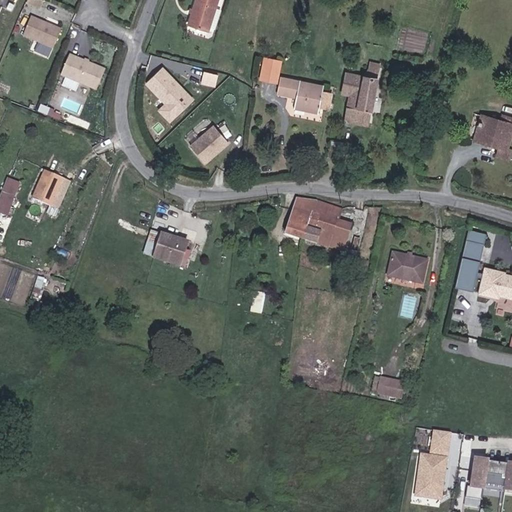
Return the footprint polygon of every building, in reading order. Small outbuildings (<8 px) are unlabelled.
[(200,23),(218,29),(226,0),(203,0),(200,11),(204,12),(200,23)] [(61,53),(68,35),(38,23),(31,40),(61,53)] [(258,81),(273,84),(279,62),(263,59),(258,81)] [(104,96),(113,76),(77,62),(69,82),(104,96)] [(164,103),(158,109),(171,122),(196,98),(164,65),(145,83),(164,103)] [(360,132),(376,132),(382,67),(370,66),(366,91),(358,91),(354,111),(361,111),(360,132)] [(217,86),(219,73),(203,70),(201,83),(217,86)] [(294,110),(318,115),(323,86),(282,78),(279,94),(297,98),(294,110)] [(511,146),(511,147),(511,145),(511,124),(483,116),(476,140),(502,147),(500,155),(511,158),(511,146)] [(201,152),(216,168),(239,147),(225,131),(201,152)] [(356,188),(371,190),(373,165),(362,164),(362,170),(357,170),(356,188)] [(0,200),(0,212),(11,215),(20,180),(6,176),(0,200)] [(41,207),(55,212),(69,183),(53,177),(41,207)] [(326,231),(330,218),(318,213),(321,202),(307,197),(305,199),(293,234),(313,241),(315,228),(326,231)] [(335,248),(343,219),(346,211),(321,202),(318,213),(330,218),(326,231),(315,228),(313,241),(335,248)] [(0,251),(13,219),(0,214),(0,251)] [(335,248),(348,252),(356,223),(343,219),(335,248)] [(456,286),(475,290),(487,232),(468,228),(456,286)] [(148,259),(160,263),(167,237),(157,233),(148,259)] [(185,269),(188,259),(192,244),(167,237),(160,263),(185,269)] [(188,259),(195,260),(199,246),(192,244),(188,259)] [(389,282),(428,289),(433,258),(394,252),(389,282)] [(486,292),(497,294),(502,267),(492,265),(486,292)] [(508,294),(511,295),(511,268),(502,267),(497,294),(508,297),(508,294)] [(256,293),(252,307),(262,309),(266,296),(256,293)] [(374,396),(380,397),(383,378),(377,377),(374,396)] [(380,397),(405,401),(408,382),(383,378),(380,397)] [(434,446),(466,450),(467,430),(437,427),(434,446)] [(477,483),(496,486),(502,457),(481,454),(477,483)] [(496,486),(511,487),(511,458),(502,457),(496,486)]
